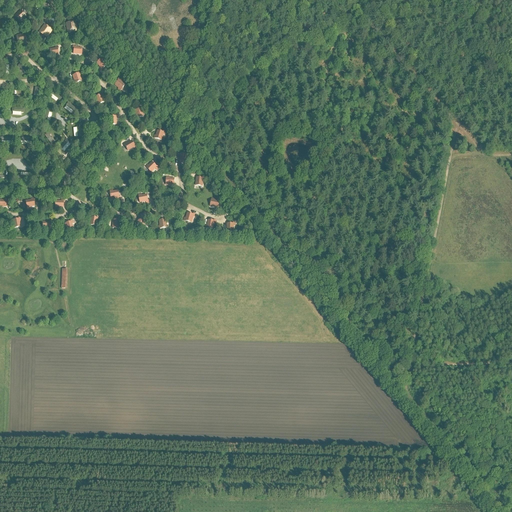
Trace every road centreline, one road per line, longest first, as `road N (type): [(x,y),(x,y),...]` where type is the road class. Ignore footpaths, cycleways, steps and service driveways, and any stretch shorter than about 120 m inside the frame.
road 1 (track): [(481,0),(433,240)]
road 2 (track): [(511,367),(408,368),(433,240)]
road 3 (track): [(350,0),(490,154),(511,153)]
road 4 (track): [(216,0),(174,126)]
